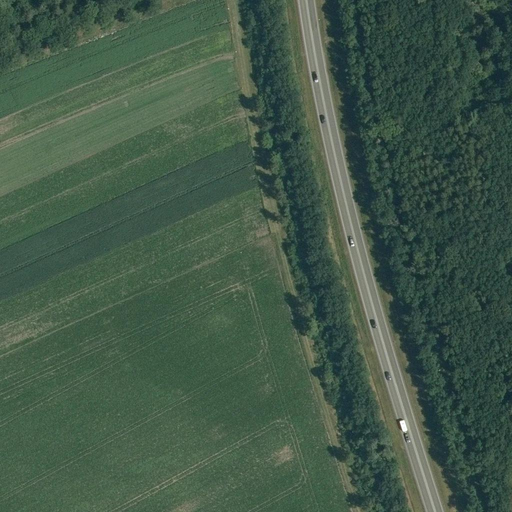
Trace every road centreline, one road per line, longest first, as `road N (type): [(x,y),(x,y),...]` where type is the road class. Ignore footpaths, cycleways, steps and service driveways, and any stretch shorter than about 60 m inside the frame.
road 1 (trunk): [(436,511),(362,273),(305,0)]
road 2 (track): [(357,511),(274,220),(233,0)]
road 3 (track): [(140,0),(0,54)]
